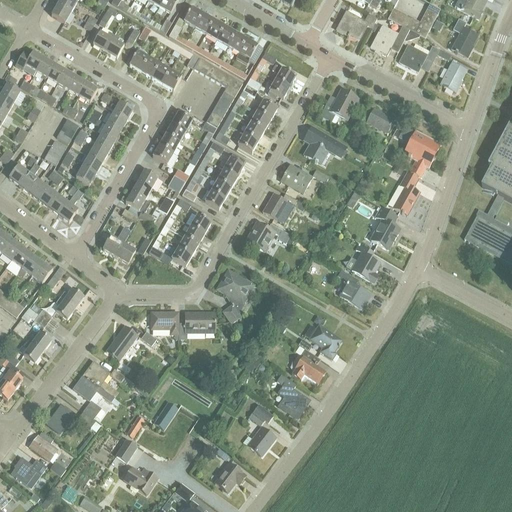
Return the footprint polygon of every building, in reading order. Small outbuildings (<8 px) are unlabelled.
[(69,0),(61,0),(58,8),(71,15),(77,4),(69,0)] [(118,9),(121,4),(123,0),(114,0),(111,5),(118,9)] [(164,0),(150,0),(149,4),(159,10),(164,0)] [(174,0),(164,0),(159,10),(170,16),(178,2),(174,0)] [(389,0),(357,0),(358,0),(373,9),(377,0),(380,0),(387,4),(389,0)] [(458,2),(455,9),(479,22),(483,14),(482,14),(487,4),(485,3),(486,0),(461,0),(460,3),(458,2)] [(141,11),(144,5),(136,1),(133,8),(141,11)] [(106,7),(99,3),(96,8),(103,12),(106,7)] [(121,4),(118,9),(128,15),(131,9),(121,4)] [(430,6),(427,13),(437,18),(441,12),(430,6)] [(71,15),(58,8),(51,19),(64,26),(71,15)] [(110,9),(107,14),(99,27),(105,31),(112,18),(114,19),(118,13),(110,9)] [(142,16),(131,9),(128,15),(139,21),(142,16)] [(185,23),(184,24),(195,31),(203,17),(192,10),(185,23)] [(395,25),(400,14),(394,11),(388,21),(395,25)] [(427,13),(424,19),(434,24),(437,18),(427,13)] [(407,18),(400,14),(395,25),(402,28),(407,18)] [(375,26),(377,21),(369,16),(364,24),(347,15),(337,33),(348,38),(347,40),(348,41),(350,37),(360,42),(367,28),(372,31),(375,26)] [(142,16),(139,21),(149,27),(152,22),(142,16)] [(87,24),(93,28),(97,23),(87,17),(84,23),(87,24)] [(203,17),(195,31),(206,37),(214,23),(203,17)] [(414,21),(407,18),(402,28),(403,29),(408,32),(414,21)] [(424,19),(420,25),(431,31),(434,24),(424,19)] [(408,32),(410,33),(415,36),(420,25),(414,21),(408,32)] [(453,32),(460,36),(452,52),(468,61),(471,55),(470,54),(478,38),(464,31),(466,26),(458,21),(453,32)] [(152,22),(149,27),(160,33),(163,28),(152,22)] [(166,22),(163,28),(160,33),(166,37),(172,26),(166,22)] [(214,23),(206,37),(217,43),(225,29),(214,23)] [(436,23),(433,30),(439,33),(443,26),(436,23)] [(93,28),(87,24),(83,30),(90,34),(93,28)] [(415,36),(419,38),(425,41),(431,31),(420,25),(415,36)] [(175,27),(169,38),(175,42),(178,37),(181,31),(175,27)] [(410,33),(408,32),(403,29),(399,36),(383,28),(379,34),(371,50),(387,59),(391,51),(398,55),(405,43),(410,33)] [(225,29),(217,43),(228,49),(236,36),(225,29)] [(149,38),(152,33),(146,30),(139,41),(145,45),(149,38)] [(134,32),(128,44),(133,47),(140,35),(134,32)] [(161,39),(152,33),(149,38),(159,43),(161,39)] [(419,38),(415,36),(410,33),(405,43),(406,44),(418,40),(419,38)] [(105,54),(115,38),(110,35),(108,39),(100,35),(93,48),(105,54)] [(236,36),(228,49),(239,56),(247,42),(236,36)] [(188,43),(178,37),(175,42),(185,48),(188,43)] [(115,38),(105,54),(117,61),(122,54),(125,49),(117,45),(120,41),(115,38)] [(172,45),(161,39),(159,43),(170,50),(172,45)] [(239,56),(237,60),(247,66),(249,63),(255,66),(263,51),(258,48),(247,42),(239,56)] [(188,43),(185,48),(196,54),(199,49),(188,43)] [(172,45),(170,50),(180,56),(183,51),(172,45)] [(409,48),(400,65),(418,75),(421,70),(426,61),(433,64),(439,53),(433,50),(431,54),(416,46),(413,51),(409,48)] [(210,55),(199,49),(196,54),(207,61),(210,55)] [(183,51),(180,56),(191,62),(193,57),(183,51)] [(451,58),(441,52),(437,58),(448,64),(451,58)] [(34,78),(36,75),(44,61),(33,55),(31,58),(24,54),(15,69),(22,73),(23,72),(34,78)] [(141,75),(149,61),(138,54),(130,69),(141,75)] [(210,55),(207,61),(218,67),(221,62),(210,55)] [(256,71),(261,74),(267,64),(273,68),(277,62),(265,55),(256,71)] [(193,57),(191,62),(187,69),(193,72),(193,71),(199,61),(193,57)] [(55,67),(44,61),(36,75),(47,81),(55,67)] [(160,67),(149,61),(141,75),(152,81),(160,67)] [(206,64),(199,61),(193,71),(200,75),(206,64)] [(232,68),(221,62),(218,67),(229,73),(232,68)] [(206,64),(200,75),(205,78),(211,68),(206,64)] [(458,89),(467,73),(452,65),(441,87),(456,95),(459,90),(458,89)] [(66,74),(55,67),(47,81),(58,87),(66,74)] [(160,67),(152,81),(162,87),(171,73),(160,67)] [(276,67),(273,73),(279,76),(275,82),(290,90),(296,79),(276,67)] [(211,68),(205,78),(210,81),(216,70),(211,68)] [(242,74),(232,68),(229,73),(239,79),(242,74)] [(222,74),(216,70),(210,81),(216,84),(222,74)] [(261,74),(256,71),(247,87),(258,94),(262,88),(255,84),(261,74)] [(171,73),(162,87),(174,94),(182,80),(171,73)] [(76,80),(66,74),(58,87),(68,93),(76,80)] [(228,77),(222,74),(216,84),(221,88),(228,77)] [(242,74),(239,79),(245,82),(248,77),(242,74)] [(8,76),(5,81),(14,86),(17,82),(8,76)] [(243,86),(228,77),(221,88),(227,91),(227,90),(237,96),(243,86)] [(87,86),(76,80),(68,93),(79,100),(87,86)] [(275,82),(267,96),(276,101),(277,98),(283,102),(290,90),(275,82)] [(26,93),(30,86),(24,83),(20,90),(26,93)] [(40,93),(30,86),(26,93),(37,99),(40,93)] [(98,93),(87,86),(79,100),(90,106),(98,93)] [(7,87),(1,98),(14,106),(19,109),(25,98),(20,95),(7,87)] [(258,94),(247,87),(243,94),(248,96),(255,100),(258,94)] [(227,90),(227,91),(224,96),(234,101),(237,96),(227,90)] [(243,94),(237,104),(242,107),(248,96),(243,94)] [(328,105),(320,119),(332,125),(336,116),(348,122),(358,103),(341,94),(337,102),(334,108),(328,104),(328,105)] [(47,106),(51,99),(46,95),(42,102),(47,106)] [(224,96),(221,101),(231,106),(234,101),(224,96)] [(109,106),(112,101),(105,97),(102,102),(109,106)] [(14,106),(1,98),(0,99),(0,111),(8,116),(14,106)] [(57,102),(51,99),(47,106),(53,109),(57,102)] [(221,101),(218,105),(229,111),(231,106),(221,101)] [(237,104),(231,115),(236,117),(242,107),(237,104)] [(257,115),(271,123),(278,112),(264,104),(257,115)] [(113,116),(127,124),(133,113),(120,105),(113,116)] [(229,111),(218,105),(215,110),(226,116),(229,111)] [(68,118),(72,111),(67,108),(63,115),(68,118)] [(34,110),(31,115),(38,119),(41,114),(34,110)] [(215,110),(213,115),(223,121),(226,116),(215,110)] [(72,111),(68,118),(74,121),(78,114),(72,111)] [(92,111),(89,117),(92,119),(99,122),(102,117),(96,113),(92,111)] [(387,136),(394,123),(374,112),(371,118),(366,115),(358,129),(365,132),(368,126),(387,136)] [(38,119),(31,115),(28,121),(34,125),(38,119)] [(213,115),(210,120),(220,126),(223,121),(213,115)] [(231,115),(225,126),(229,128),(236,117),(231,115)] [(271,123),(257,115),(251,126),(265,134),(271,123)] [(113,116),(107,127),(120,135),(127,124),(113,116)] [(179,116),(172,127),(186,135),(193,124),(179,116)] [(89,117),(86,122),(89,124),(96,128),(99,122),(92,119),(89,117)] [(220,126),(210,120),(207,125),(217,131),(220,126)] [(64,128),(75,135),(79,129),(68,122),(64,128)] [(217,131),(207,125),(206,125),(202,131),(208,134),(214,137),(217,131)] [(229,128),(225,126),(219,135),(224,138),(229,128)] [(251,126),(245,137),(258,146),(265,134),(251,126)] [(120,135),(107,127),(101,138),(114,145),(120,135)] [(172,127),(166,138),(180,146),(186,135),(172,127)] [(75,135),(64,128),(61,134),(72,141),(75,135)] [(429,171),(441,147),(415,134),(415,135),(404,129),(399,138),(410,143),(403,157),(416,163),(410,175),(421,181),(427,169),(429,171)] [(341,159),(347,150),(312,130),(307,140),(312,143),(304,158),(321,168),(330,153),(341,159)] [(18,137),(25,141),(28,136),(22,132),(18,137)] [(511,229),(508,228),(509,225),(508,225),(504,223),(497,219),(496,221),(493,220),(504,201),(511,204),(511,132),(482,189),(498,197),(487,217),(479,212),(476,219),(477,219),(465,242),(465,243),(468,239),(511,262),(511,229)] [(81,133),(78,139),(85,143),(88,137),(81,133)] [(72,141),(61,134),(57,140),(68,147),(72,141)] [(208,134),(202,144),(208,147),(214,137),(208,134)] [(224,138),(219,135),(216,141),(227,148),(230,142),(224,138)] [(25,141),(18,137),(15,143),(22,146),(25,141)] [(258,146),(245,137),(238,148),(252,156),(258,146)] [(114,145),(101,138),(95,149),(108,156),(114,145)] [(180,146),(166,138),(160,148),(174,157),(180,146)] [(85,143),(78,139),(74,144),(81,148),(85,143)] [(55,144),(51,150),(63,157),(66,150),(55,144)] [(208,147),(202,144),(196,155),(201,158),(208,147)] [(214,145),(210,151),(215,154),(221,157),(225,151),(214,145)] [(174,157),(160,148),(153,160),(167,168),(174,157)] [(108,156),(95,149),(89,159),(102,167),(108,156)] [(63,157),(51,150),(48,156),(59,162),(63,157)] [(210,151),(204,161),(209,163),(215,154),(210,151)] [(4,157),(10,162),(14,157),(8,152),(4,157)] [(65,160),(72,164),(75,159),(68,155),(65,160)] [(201,158),(196,155),(190,166),(195,169),(201,158)] [(59,162),(48,156),(44,162),(46,163),(51,166),(56,169),(59,162)] [(10,162),(4,157),(0,162),(6,167),(10,162)] [(33,170),(35,167),(37,162),(31,159),(27,166),(33,169),(33,170)] [(89,159),(83,170),(96,177),(102,167),(89,159)] [(72,164),(65,160),(62,166),(69,170),(72,164)] [(209,163),(204,161),(198,171),(203,174),(209,163)] [(231,161),(224,172),(238,180),(244,169),(231,161)] [(195,169),(190,166),(184,176),(178,173),(174,179),(186,185),(195,169)] [(35,167),(33,170),(28,176),(19,188),(29,196),(38,183),(33,179),(39,170),(35,167)] [(18,168),(9,181),(19,188),(28,176),(18,168)] [(396,168),(393,173),(401,177),(403,172),(396,168)] [(96,177),(83,170),(76,181),(90,188),(96,177)] [(304,195),(312,181),(302,174),(301,176),(289,170),(281,184),(293,191),(294,189),(304,195)] [(198,171),(192,182),(196,185),(203,174),(198,171)] [(224,172),(218,183),(232,191),(238,180),(224,172)] [(325,186),(328,180),(316,173),(313,179),(325,186)] [(53,184),(58,178),(53,174),(49,181),(53,184)] [(145,174),(139,185),(152,192),(158,181),(145,174)] [(408,219),(421,196),(413,192),(419,182),(407,176),(400,188),(404,191),(394,211),(408,219)] [(58,178),(53,184),(59,188),(63,182),(58,178)] [(186,185),(174,179),(168,190),(176,194),(179,196),(186,185)] [(160,181),(155,190),(163,195),(168,185),(160,181)] [(192,182),(186,192),(191,195),(196,185),(192,182)] [(38,183),(29,196),(39,203),(48,191),(38,183)] [(218,183),(211,194),(225,202),(232,191),(218,183)] [(139,185),(132,195),(145,203),(152,192),(139,185)] [(73,199),(78,193),(73,189),(68,195),(73,199)] [(58,198),(48,191),(39,203),(49,211),(58,198)] [(191,195),(186,192),(182,199),(194,205),(197,199),(191,195)] [(73,199),(68,206),(59,218),(69,226),(78,213),(73,209),(78,202),(78,203),(83,196),(78,193),(73,199)] [(225,202),(211,194),(205,205),(219,213),(225,202)] [(132,195),(126,206),(130,209),(128,214),(138,220),(139,220),(150,227),(153,228),(156,222),(145,215),(150,206),(145,203),(132,195)] [(354,195),(347,207),(353,211),(360,199),(354,195)] [(273,197),(263,215),(278,224),(283,227),(293,209),(295,210),(302,214),(305,208),(298,204),(285,197),(282,202),(273,197)] [(68,206),(58,198),(49,211),(59,218),(68,206)] [(159,213),(167,218),(174,205),(166,201),(159,213)] [(180,202),(177,208),(182,211),(188,214),(192,209),(180,202)] [(177,208),(171,218),(176,221),(182,211),(177,208)] [(388,253),(392,245),(394,246),(397,241),(395,240),(400,233),(393,229),(398,220),(382,211),(377,219),(384,223),(372,244),(388,253)] [(125,212),(122,218),(136,226),(139,220),(138,220),(128,214),(125,212)] [(80,226),(84,221),(77,216),(73,221),(80,226)] [(171,218),(165,229),(170,232),(176,221),(171,218)] [(197,219),(191,230),(205,238),(211,227),(197,219)] [(290,238),(285,235),(270,227),(267,232),(257,225),(246,244),(264,255),(275,236),(278,238),(276,242),(280,244),(285,247),(286,245),(290,247),(293,242),(289,240),(290,238)] [(170,232),(165,229),(158,240),(163,243),(170,232)] [(116,260),(124,247),(122,246),(130,234),(123,230),(116,242),(111,240),(103,253),(116,260)] [(191,230),(185,240),(198,248),(205,238),(191,230)] [(2,235),(0,237),(0,255),(1,256),(12,242),(2,235)] [(158,240),(153,250),(158,252),(163,243),(158,240)] [(185,240),(178,251),(192,259),(198,248),(185,240)] [(12,242),(1,256),(11,264),(22,250),(12,242)] [(138,255),(143,258),(151,245),(145,242),(138,255)] [(351,260),(346,270),(352,273),(374,286),(378,278),(374,276),(380,266),(371,260),(374,255),(359,246),(355,252),(362,256),(357,264),(351,260)] [(124,247),(116,260),(128,267),(136,254),(124,247)] [(22,250),(11,264),(6,271),(16,278),(18,276),(32,257),(22,250)] [(158,252),(153,250),(149,256),(160,262),(164,256),(158,252)] [(192,259),(178,251),(172,262),(186,270),(192,259)] [(32,257),(18,276),(23,280),(26,275),(31,279),(42,265),(32,257)] [(42,265),(31,279),(42,287),(52,273),(42,265)] [(371,299),(354,289),(357,283),(340,273),(337,279),(344,283),(343,285),(347,287),(339,299),(363,313),(371,299)] [(238,315),(253,289),(228,275),(218,293),(231,301),(229,304),(232,309),(223,315),(232,327),(241,320),(238,315)] [(52,292),(59,282),(54,279),(46,288),(52,292)] [(60,301),(75,312),(83,301),(72,293),(68,299),(64,296),(60,301)] [(4,295),(0,299),(0,308),(1,309),(9,299),(4,295)] [(14,302),(9,299),(1,309),(6,313),(14,302)] [(75,312),(60,301),(57,306),(54,305),(52,306),(47,313),(47,316),(53,319),(56,315),(67,323),(75,312)] [(14,302),(6,313),(11,317),(19,306),(14,302)] [(22,302),(19,306),(24,310),(27,306),(22,302)] [(289,303),(286,308),(291,311),(294,306),(289,303)] [(24,310),(19,306),(11,317),(16,321),(24,310)] [(29,310),(21,320),(28,325),(31,321),(34,324),(44,331),(48,325),(39,318),(36,316),(29,310)] [(36,316),(39,318),(48,325),(52,320),(42,313),(42,314),(40,312),(36,316)] [(172,315),(151,315),(151,332),(171,332),(171,338),(174,338),(176,342),(179,342),(179,326),(179,315),(172,315)] [(185,326),(179,326),(179,342),(186,342),(186,335),(215,335),(215,318),(205,319),(205,316),(185,316),(185,326)] [(277,324),(273,330),(282,336),(286,330),(277,324)] [(336,353),(342,344),(330,336),(331,335),(319,328),(309,342),(323,351),(320,355),(332,363),(337,355),(336,353)] [(120,364),(138,339),(126,330),(115,345),(115,344),(107,355),(120,364)] [(146,335),(141,342),(151,349),(156,342),(146,335)] [(32,339),(28,344),(43,355),(51,344),(40,336),(36,342),(32,339)] [(271,340),(267,346),(272,349),(276,343),(271,340)] [(43,355),(28,344),(24,350),(28,353),(24,359),(35,366),(43,355)] [(318,387),(326,375),(317,368),(321,363),(304,352),(300,358),(303,360),(292,377),(301,383),(304,378),(318,387)] [(9,365),(15,370),(20,364),(10,357),(6,363),(9,365)] [(0,358),(0,366),(2,368),(5,370),(9,365),(6,363),(0,358)] [(170,358),(166,363),(172,367),(176,362),(170,358)] [(253,359),(245,372),(251,375),(253,372),(254,370),(257,371),(261,364),(253,359)] [(94,365),(83,379),(114,402),(118,396),(113,393),(103,385),(109,377),(94,365)] [(5,377),(1,382),(2,384),(15,393),(23,383),(16,378),(7,371),(3,376),(5,377)] [(120,386),(124,380),(115,373),(110,378),(120,386)] [(236,382),(234,373),(227,375),(229,384),(236,382)] [(281,378),(277,384),(284,389),(279,395),(285,400),(279,409),(298,422),(308,406),(305,404),(307,401),(293,392),(296,388),(281,378)] [(83,379),(73,392),(89,404),(91,405),(95,408),(101,398),(106,402),(111,406),(114,402),(109,398),(83,379)] [(15,393),(1,382),(0,381),(0,397),(8,403),(15,393)] [(114,402),(111,406),(117,410),(120,406),(114,402)] [(91,405),(83,415),(92,423),(100,412),(95,408),(91,405)] [(168,405),(154,427),(165,434),(179,413),(168,405)] [(269,426),(273,419),(259,408),(249,421),(261,429),(265,424),(269,426)] [(60,437),(75,417),(70,413),(69,415),(61,409),(48,425),(55,430),(53,432),(60,437)] [(95,424),(92,423),(83,415),(78,422),(90,431),(95,424)] [(138,419),(127,437),(133,441),(144,423),(138,419)] [(90,431),(96,435),(100,429),(95,425),(90,431)] [(253,443),(248,449),(261,460),(276,441),(262,430),(253,443)] [(41,435),(39,439),(38,439),(30,450),(49,465),(58,453),(50,448),(53,443),(43,435),(42,436),(41,435)] [(133,456),(137,450),(131,446),(126,443),(116,459),(120,462),(126,466),(133,456)] [(220,451),(217,456),(229,463),(232,458),(220,451)] [(31,491),(40,478),(46,470),(37,463),(32,469),(22,461),(16,469),(17,470),(12,477),(26,487),(31,491)] [(61,480),(66,473),(55,465),(50,472),(61,480)] [(240,487),(245,479),(230,467),(215,486),(228,495),(236,484),(240,487)] [(132,471),(126,480),(135,486),(133,489),(147,498),(157,481),(144,473),(142,477),(132,471)] [(63,498),(73,505),(81,493),(70,487),(63,498)] [(176,495),(175,495),(188,504),(191,500),(194,496),(187,491),(182,487),(179,490),(176,495)] [(31,501),(37,505),(40,501),(35,497),(31,501)] [(48,499),(44,503),(50,508),(53,503),(48,499)] [(85,499),(80,508),(86,511),(100,511),(102,510),(85,499)]
